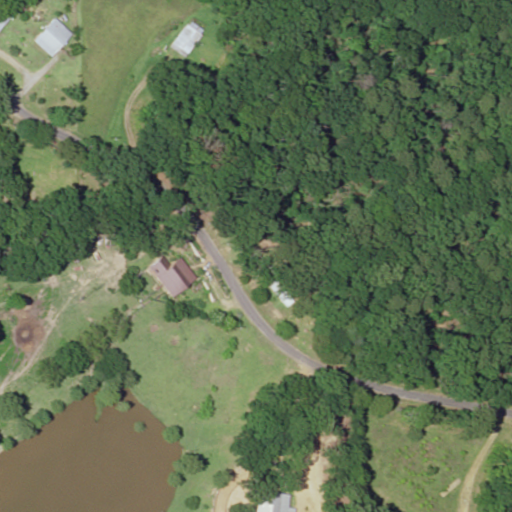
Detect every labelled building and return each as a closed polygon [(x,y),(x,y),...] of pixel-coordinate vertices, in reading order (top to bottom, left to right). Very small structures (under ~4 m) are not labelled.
[(48,57),(70,34),(53,17),(31,40),(48,57)] [(168,46),(182,57),(201,31),(187,21),(168,46)] [(165,297),(190,282),(176,259),(166,265),(161,256),(146,265),(165,297)] [(287,299),(273,281),(269,284),(282,302),(287,299)] [(283,511),(286,493),(255,489),(252,511),(283,511)]
